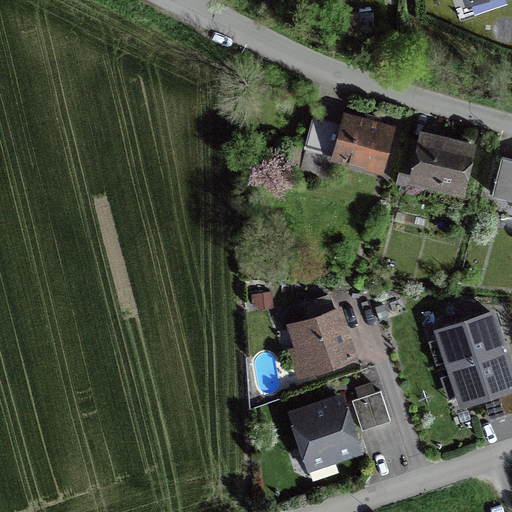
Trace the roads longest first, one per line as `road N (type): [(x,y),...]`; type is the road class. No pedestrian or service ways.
road 1 (residential): [(511,122),(324,69),(183,0)]
road 2 (residential): [(511,452),(335,511)]
